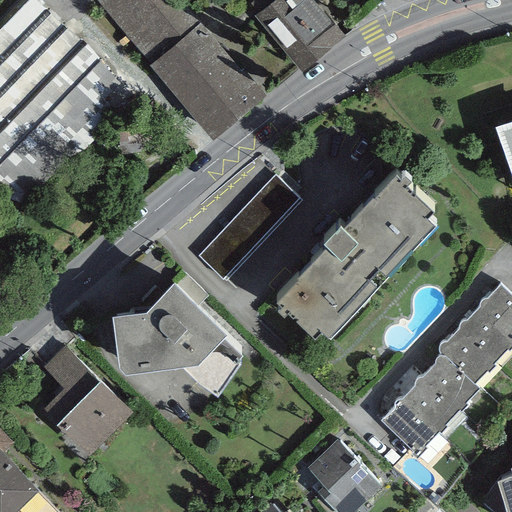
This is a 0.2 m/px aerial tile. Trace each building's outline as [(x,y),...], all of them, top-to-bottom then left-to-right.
[(121,79),(35,0),(23,0),(0,25),(0,190),(19,208),(113,107),(104,98),(121,79)] [(185,0),(94,0),(212,133),(264,87),(185,0)] [(271,0),(260,10),(308,65),(350,28),(326,0),(271,0)] [(511,110),(495,116),(511,164),(511,110)] [(401,164),(396,160),(374,183),(373,182),(343,213),(339,210),(323,227),(327,230),(299,261),(300,262),(277,287),(281,291),(278,296),(284,302),(287,298),(315,324),(321,317),(331,326),(436,212),(426,203),(434,195),(407,170),(411,166),(405,160),(401,164)] [(200,250),(226,275),(307,197),(281,171),(200,250)] [(226,320),(173,271),(146,301),(112,305),(118,354),(126,360),(184,354),(218,379),(243,342),(222,324),(226,320)] [(439,347),(441,351),(443,351),(446,352),(449,355),(475,379),(487,366),(489,368),(495,361),(493,359),(507,344),(510,346),(511,344),(511,290),(500,280),(487,294),(485,294),(484,295),(482,296),(481,297),(480,298),(479,301),(479,302),(466,317),(464,317),(462,317),(460,318),(459,320),(459,322),(459,323),(446,337),(444,337),(442,338),(440,340),(439,342),(438,345),(439,347)] [(66,341),(44,364),(63,383),(44,402),(90,448),(131,406),(66,341)] [(394,403),(381,416),(412,446),(410,448),(417,454),(427,443),(425,441),(438,427),(441,429),(447,422),(446,420),(460,405),(462,407),(468,401),(466,399),(480,384),(475,379),(449,355),(446,352),(443,351),(441,351),(440,351),(438,352),(436,355),(435,356),(435,360),(422,372),(419,373),(417,374),(415,376),(414,378),(414,381),(401,394),(399,395),(396,396),(394,398),(394,401),(394,403)] [(351,511),(382,483),(337,436),(307,464),(324,482),(317,488),(339,511),(351,511)] [(7,511),(38,483),(0,443),(0,511),(7,511)] [(511,511),(511,454),(511,455),(511,459),(511,463),(498,468),(511,511)] [(281,511),(270,500),(256,511),(293,511),(292,511),(290,511),(281,511)]
